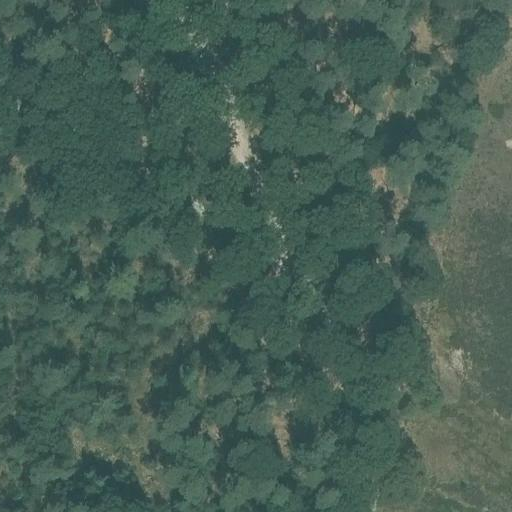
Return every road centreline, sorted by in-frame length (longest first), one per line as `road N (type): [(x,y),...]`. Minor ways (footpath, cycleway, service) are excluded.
road 1 (track): [(189,0),(303,287),(380,389),(353,511)]
road 2 (track): [(0,103),(98,147),(303,287)]
